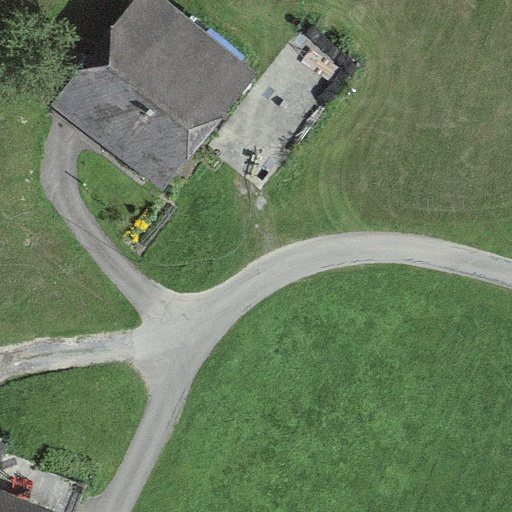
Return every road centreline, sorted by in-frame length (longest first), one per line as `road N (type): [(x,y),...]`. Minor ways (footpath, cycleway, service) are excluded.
road 1 (residential): [(511,274),(407,247),(359,246),(266,272),(198,336),(114,511)]
road 2 (track): [(198,336),(95,345),(0,370)]
